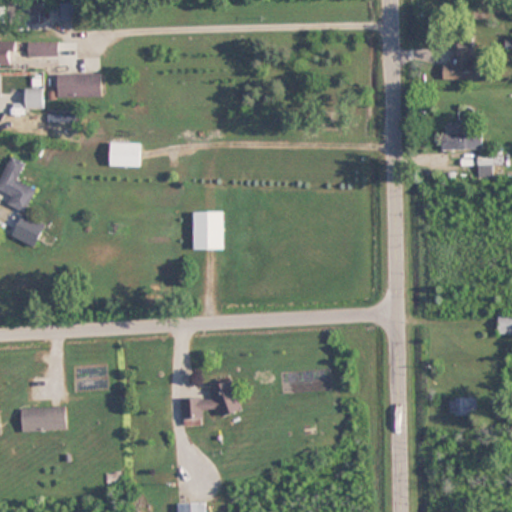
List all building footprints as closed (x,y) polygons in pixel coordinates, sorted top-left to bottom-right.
[(446,80),(481,79),(480,43),(460,43),(460,64),(446,64),(446,80)] [(46,88),(22,88),(22,98),(13,98),(13,109),(46,109),(46,88)] [(486,149),(486,131),(445,131),(445,149),(486,149)] [(113,166),(144,166),(144,143),(113,143),(113,166)] [(38,189),(19,181),(27,163),(12,156),(0,182),(0,188),(14,195),(10,204),(27,212),(38,189)] [(496,174),(496,158),(479,158),(479,174),(496,174)] [(197,250),(227,250),(227,211),(197,211),(197,250)] [(511,313),(500,313),(500,334),(511,334),(511,313)] [(184,398),(185,425),(205,424),(205,413),(241,413),(241,384),(215,384),(215,402),(206,402),(206,398),(184,398)] [(453,416),(478,416),(478,397),(453,397),(453,416)] [(69,430),(69,407),(25,408),(25,432),(69,430)] [(208,511),(208,501),(181,501),(180,511),(208,511)]
